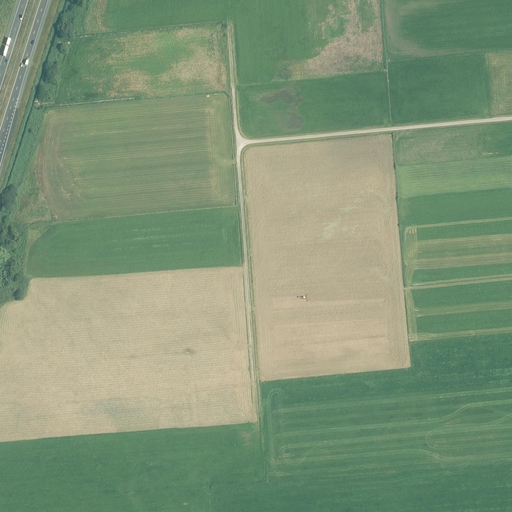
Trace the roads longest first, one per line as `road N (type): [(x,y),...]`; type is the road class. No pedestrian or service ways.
road 1 (unknown): [(511,121),(234,148),(225,29)]
road 2 (motorway): [(0,141),(46,0)]
